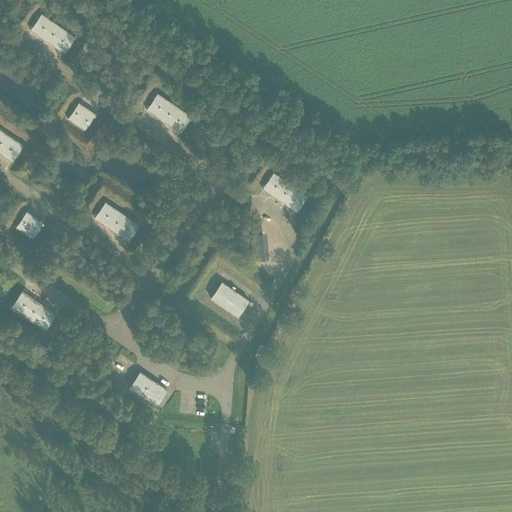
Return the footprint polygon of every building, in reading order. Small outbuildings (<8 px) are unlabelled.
[(64,53),(75,37),(40,14),(29,30),(64,53)] [(180,133),(191,116),(157,93),(145,110),(180,133)] [(68,119),(84,130),(95,114),(79,103),(68,119)] [(0,153),(12,162),(23,146),(0,129),(0,153)] [(296,212),(307,195),(273,172),(262,189),(296,212)] [(93,219),(127,242),(139,225),(105,202),(93,219)] [(15,228),(32,239),(43,223),(26,212),(15,228)] [(251,260),(268,258),(266,232),(249,234),(251,260)] [(236,318),(249,300),(221,281),(209,299),(236,318)] [(21,290),(10,307),(44,331),(56,314),(21,290)] [(255,355),(259,357),(260,357),(265,347),(260,345),(255,355)] [(155,407),(167,389),(139,370),(128,389),(155,407)]
